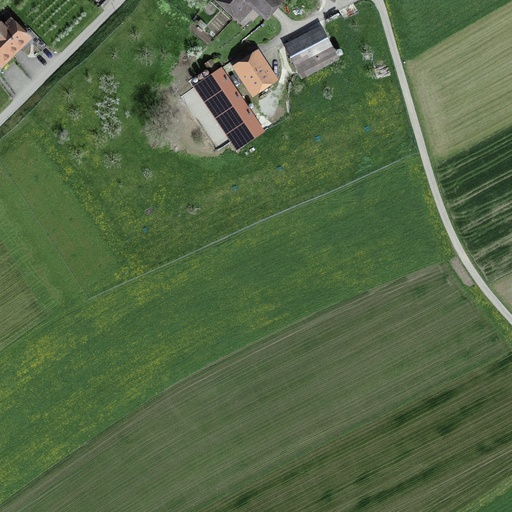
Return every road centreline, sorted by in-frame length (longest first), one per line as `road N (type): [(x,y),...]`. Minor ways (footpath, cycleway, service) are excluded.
road 1 (unclassified): [(378,0),(449,228),(511,319)]
road 2 (unclassified): [(0,120),(118,0)]
